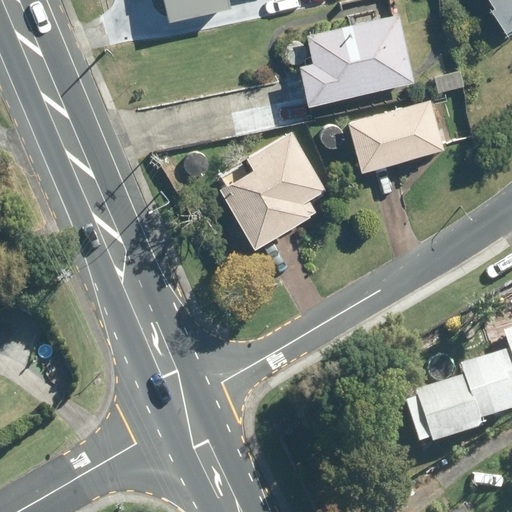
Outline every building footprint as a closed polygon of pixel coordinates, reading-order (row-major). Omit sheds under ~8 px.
[(160,0),(165,24),(228,10),(225,0),(160,0)] [(321,0),(269,0),(272,13),(322,3),(321,0)] [(511,0),(484,0),(491,10),(488,12),(504,36),(511,30),(511,0)] [(309,66),(297,69),(305,107),(411,83),(397,16),(303,37),(309,66)] [(457,70),(430,76),(434,93),(461,87),(457,70)] [(427,101),(343,124),(357,174),(441,151),(427,101)] [(218,176),(224,186),(215,192),(250,251),(313,213),(306,201),(322,191),(288,133),(242,160),(244,162),(218,176)] [(461,381),(415,396),(416,402),(403,407),(416,448),(427,445),(429,449),(479,433),(477,426),(511,414),(511,409),(509,402),(511,401),(511,342),(496,348),(499,357),(457,370),(461,381)] [(0,431),(30,411),(17,393),(0,404),(0,431)]
